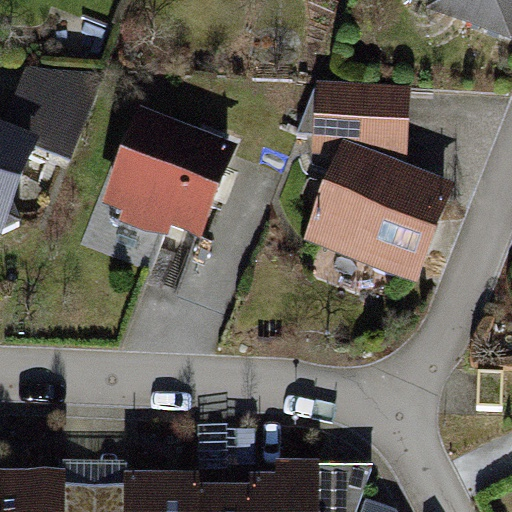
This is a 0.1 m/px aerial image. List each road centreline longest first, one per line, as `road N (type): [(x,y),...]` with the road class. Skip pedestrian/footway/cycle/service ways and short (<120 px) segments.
road 1 (residential): [(0,373),(307,387),(406,415)]
road 2 (residential): [(511,177),(439,358),(406,415)]
